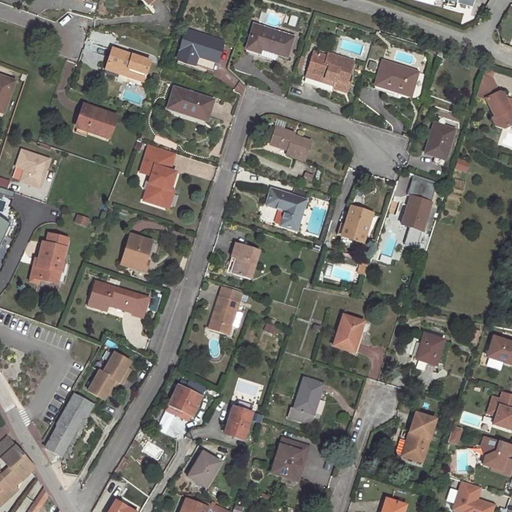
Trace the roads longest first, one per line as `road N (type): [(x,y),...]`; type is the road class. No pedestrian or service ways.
road 1 (residential): [(383,156),(346,126),(246,97),(163,364),(77,511)]
road 2 (residential): [(471,47),(337,0)]
road 3 (unclassified): [(0,392),(68,511)]
road 4 (residential): [(371,392),(331,511)]
